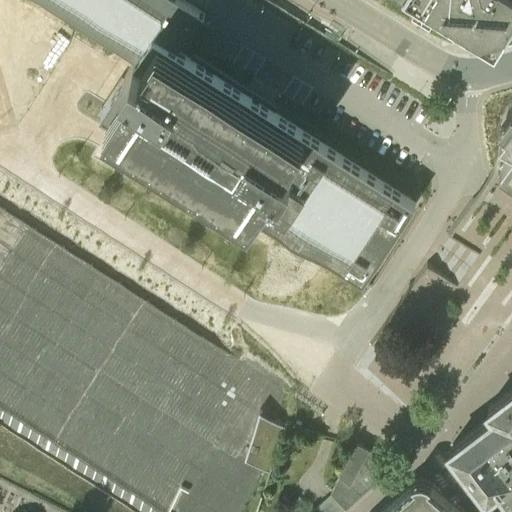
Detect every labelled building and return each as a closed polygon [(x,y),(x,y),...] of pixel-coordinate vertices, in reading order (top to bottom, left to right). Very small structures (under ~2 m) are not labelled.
[(111,97),(101,111),(363,281),(415,200),(178,47),(184,38),(187,40),(205,13),(184,0),(49,0),(136,57),(111,97)] [(511,0),(421,0),(432,7),(436,1),(449,9),(448,9),(455,13),(457,15),(459,18),(461,21),(463,24),(466,25),(468,21),(494,37),(500,36),(511,17),(511,0)] [(511,107),(510,110),(505,122),(507,123),(500,133),(511,141),(511,148),(504,160),(511,166),(511,107)] [(0,405),(165,511),(240,511),(253,493),(285,389),(0,205),(0,405)] [(511,387),(488,406),(494,413),(450,446),(450,447),(487,496),(489,494),(490,497),(491,500),(499,497),(498,495),(498,493),(497,490),(497,488),(500,486),(511,502),(511,387)] [(340,473),(350,482),(368,449),(369,448),(357,441),(340,473)] [(350,482),(361,494),(406,457),(406,456),(382,456),(368,449),(350,482)] [(331,491),(346,508),(361,494),(350,482),(340,473),(331,491)] [(380,511),(466,511),(424,475),(419,475),(379,511),(380,511)] [(314,509),(316,511),(341,511),(346,508),(331,491),(331,492),(314,509)]
